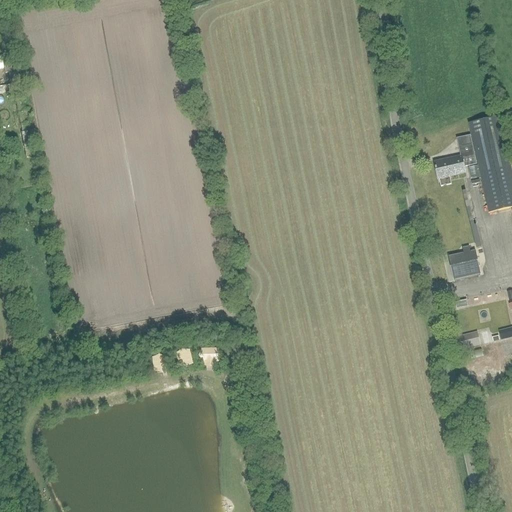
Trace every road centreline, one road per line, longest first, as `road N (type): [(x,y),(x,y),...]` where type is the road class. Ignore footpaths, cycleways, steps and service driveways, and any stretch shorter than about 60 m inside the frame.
road 1 (unclassified): [(482,511),(396,126),(380,0)]
road 2 (unknown): [(276,511),(234,346)]
